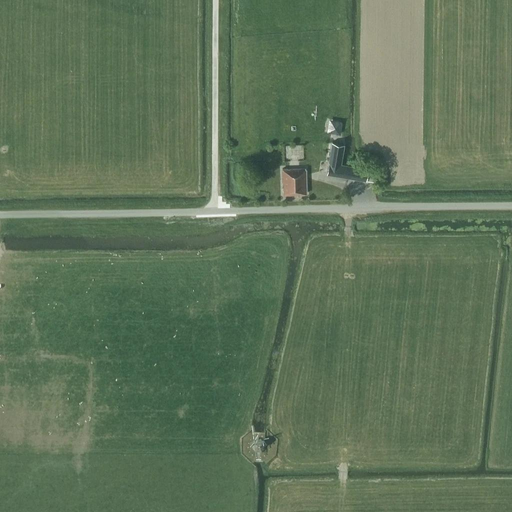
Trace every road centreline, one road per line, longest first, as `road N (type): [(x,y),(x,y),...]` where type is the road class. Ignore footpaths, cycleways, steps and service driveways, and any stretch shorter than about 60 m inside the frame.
road 1 (unclassified): [(0,214),(511,206)]
road 2 (track): [(214,211),(216,0)]
